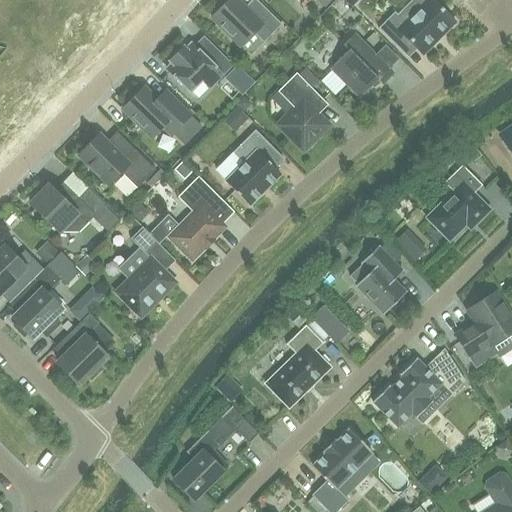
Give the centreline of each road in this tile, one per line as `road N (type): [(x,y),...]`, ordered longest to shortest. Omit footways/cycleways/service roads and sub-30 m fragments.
road 1 (residential): [(95,441),(232,264),(360,149),(511,32)]
road 2 (residential): [(511,232),(230,511)]
road 3 (residential): [(0,185),(177,0)]
road 4 (residential): [(0,346),(95,441)]
